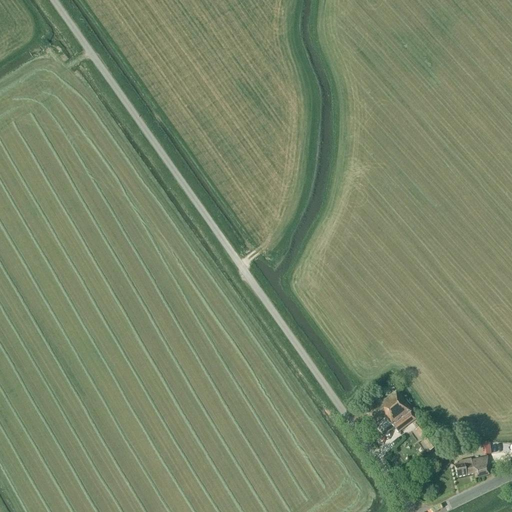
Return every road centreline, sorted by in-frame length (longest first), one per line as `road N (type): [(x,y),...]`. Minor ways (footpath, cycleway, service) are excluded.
road 1 (unclassified): [(416,511),(51,0)]
road 2 (track): [(308,135),(292,205),(273,240),(240,265)]
